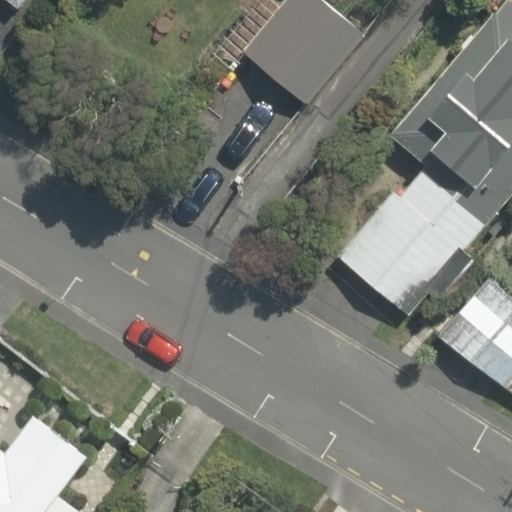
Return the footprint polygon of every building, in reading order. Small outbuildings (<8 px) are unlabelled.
[(0,0),(0,3),(12,13),(22,0),(0,0)] [(357,34),(317,0),(278,0),(231,56),(293,109),(357,34)] [(511,114),(511,57),(475,28),(394,132),(459,183),(511,114)] [(236,103),(202,79),(175,117),(209,141),(236,103)] [(477,225),(406,163),(326,253),(397,315),(477,225)] [(495,391),(511,371),(511,295),(475,264),(421,327),(495,391)] [(10,405),(0,417),(0,511),(68,511),(69,511),(45,493),(74,453),(10,405)]
